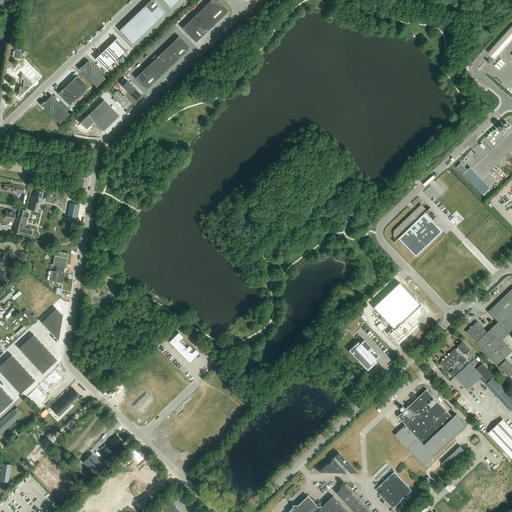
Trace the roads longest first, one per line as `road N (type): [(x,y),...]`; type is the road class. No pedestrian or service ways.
road 1 (residential): [(242,11),(96,153),(65,358),(141,437)]
road 2 (residential): [(451,317),(383,244),(380,227),(509,103)]
road 3 (tertiary): [(246,511),(451,317)]
road 4 (residential): [(0,128),(135,0)]
